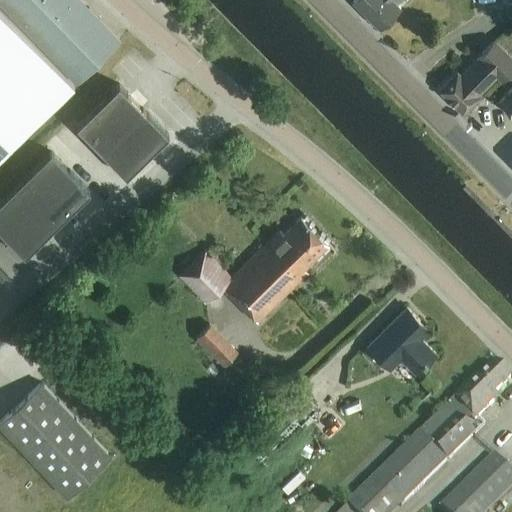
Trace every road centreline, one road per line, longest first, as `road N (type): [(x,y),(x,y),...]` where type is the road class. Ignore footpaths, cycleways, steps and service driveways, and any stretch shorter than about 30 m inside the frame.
road 1 (unclassified): [(511,352),(329,170),(173,53),(119,0)]
road 2 (secondary): [(511,194),(401,83)]
road 3 (unclassified): [(401,83),(464,33),(511,14)]
